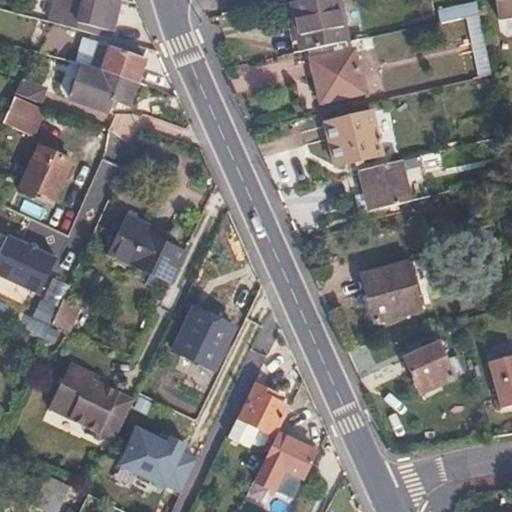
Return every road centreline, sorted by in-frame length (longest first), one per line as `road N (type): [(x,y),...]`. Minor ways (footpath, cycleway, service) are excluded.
road 1 (residential): [(166,0),(382,489)]
road 2 (residential): [(382,489),(511,459)]
